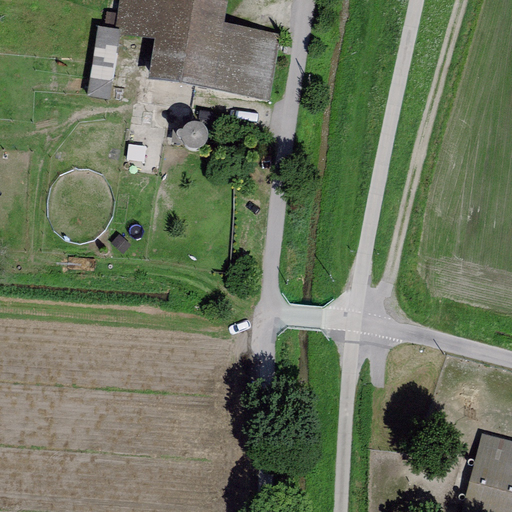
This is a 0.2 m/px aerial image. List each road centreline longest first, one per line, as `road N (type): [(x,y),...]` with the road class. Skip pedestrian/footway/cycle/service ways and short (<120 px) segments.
road 1 (track): [(377,327),(461,0)]
road 2 (unclassified): [(414,0),(351,321)]
road 3 (track): [(351,321),(344,218),(377,0)]
road 4 (track): [(263,313),(308,0)]
road 5 (unclassified): [(263,313),(262,511)]
road 6 (unclassified): [(351,321),(340,511)]
road 7 (unclassified): [(351,321),(511,362)]
